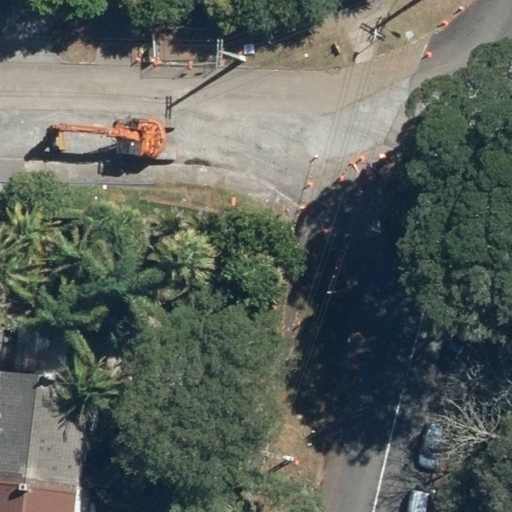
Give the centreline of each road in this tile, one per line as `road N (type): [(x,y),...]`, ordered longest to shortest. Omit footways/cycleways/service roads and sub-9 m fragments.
road 1 (residential): [(0,110),(402,121),(479,139)]
road 2 (tertiary): [(376,511),(479,139)]
